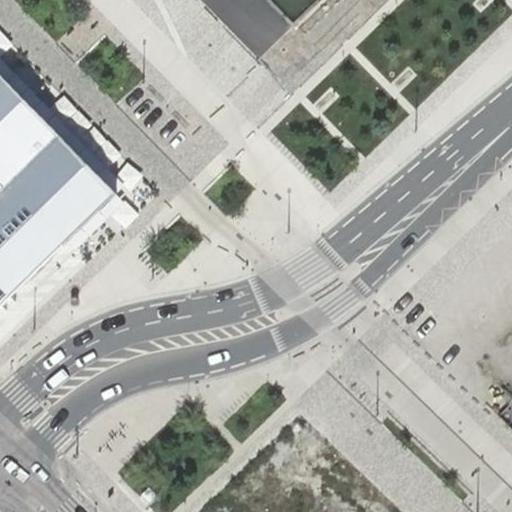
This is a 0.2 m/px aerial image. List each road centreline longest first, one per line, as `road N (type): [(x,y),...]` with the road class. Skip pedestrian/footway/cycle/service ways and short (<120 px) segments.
road 1 (tertiary): [(5,473),(85,398),(122,375),(272,340),(343,302),(508,127)]
road 2 (tertiary): [(508,127),(469,140),(337,253),(285,285),(234,307),(90,340),(0,408)]
road 3 (unknown): [(511,228),(421,315)]
